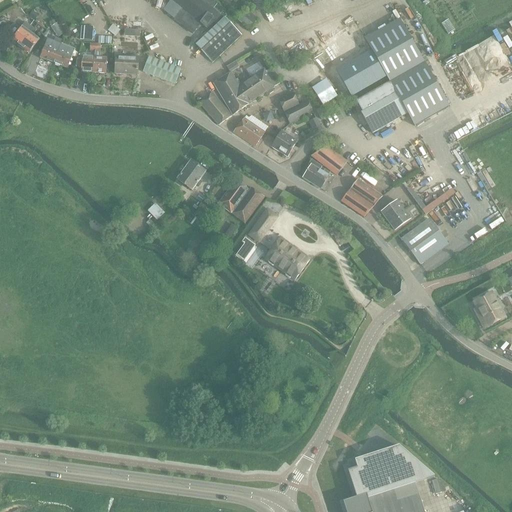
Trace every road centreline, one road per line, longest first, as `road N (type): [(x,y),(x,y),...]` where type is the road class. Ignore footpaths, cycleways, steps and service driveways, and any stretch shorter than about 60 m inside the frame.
road 1 (unclassified): [(416,291),(370,232),(194,115),(58,92),(0,61)]
road 2 (secondary): [(280,501),(246,488),(0,457)]
road 3 (secondary): [(0,468),(234,500),(264,511)]
road 4 (unclassified): [(280,501),(376,326),(416,291)]
road 5 (unknown): [(465,108),(376,140),(323,131),(287,176)]
road 6 (unknown): [(196,78),(293,25),(369,0)]
road 7 (unknown): [(394,0),(465,108)]
road 8 (unclassified): [(511,369),(477,354),(416,291)]
